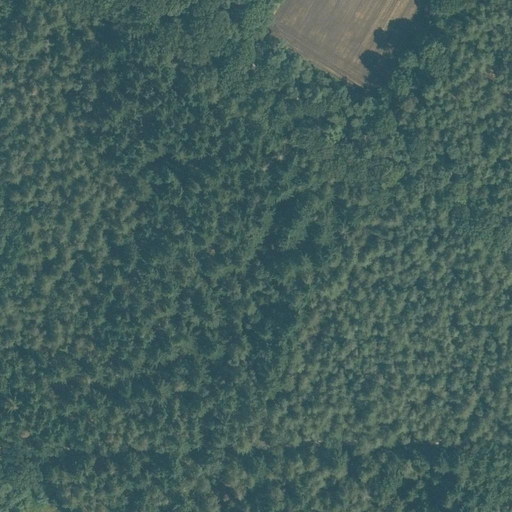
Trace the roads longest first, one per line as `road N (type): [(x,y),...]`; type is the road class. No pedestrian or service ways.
road 1 (track): [(38,449),(511,440)]
road 2 (track): [(169,0),(423,165),(511,246)]
road 3 (track): [(9,164),(138,240),(171,237)]
